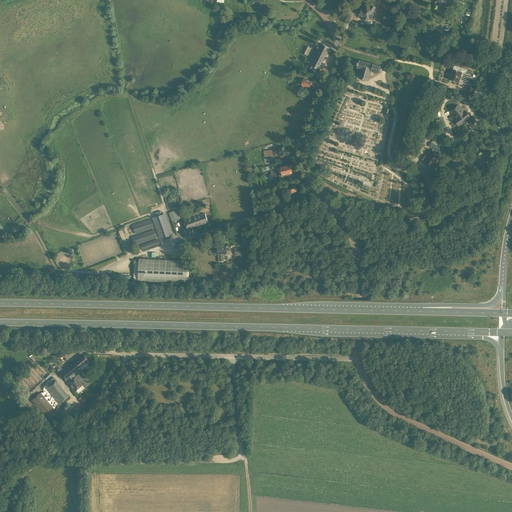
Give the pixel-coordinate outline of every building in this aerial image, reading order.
[(436,0),(435,4),(447,9),(451,0),(436,0)] [(363,19),(367,22),(369,18),(371,19),(374,15),(372,14),(376,8),(372,5),(370,7),(366,4),(362,10),(361,10),(359,14),(364,18),(363,19)] [(373,28),(381,31),(383,25),(376,22),(373,28)] [(318,42),(306,66),(313,70),(312,71),(315,73),(315,72),(318,73),(319,70),(318,69),(325,56),(325,57),(327,53),(327,54),(330,48),(318,42)] [(380,66),(379,66),(376,66),(377,65),(376,65),(373,65),(373,64),(372,64),(370,64),(370,63),(369,63),(369,64),(366,63),(367,62),(366,62),(366,63),(363,62),(363,61),(362,62),(359,61),(360,61),(359,61),(358,63),(357,62),(356,65),(358,66),(357,67),(357,68),(358,68),(360,68),(360,69),(361,69),(360,73),(359,73),(360,73),(359,77),(358,77),(358,78),(359,77),(362,78),(362,80),(364,80),(364,81),(364,80),(365,79),(368,80),(369,80),(368,79),(369,76),(370,76),(369,75),(370,72),(374,73),(375,72),(377,73),(377,74),(378,74),(378,73),(380,72),(381,72),(382,69),(381,69),(380,67),(380,66)] [(462,83),(468,85),(471,75),(466,74),(467,70),(454,66),(453,70),(452,69),(449,80),(459,83),(459,82),(462,83)] [(304,72),(299,68),(295,74),(301,77),(304,72)] [(301,85),(310,88),(312,82),(301,78),(299,84),(302,85),(301,85)] [(466,94),(485,99),(486,93),(475,90),(475,87),(468,85),(466,94)] [(456,119),(454,121),(458,126),(470,116),(466,112),(465,113),(458,105),(450,111),(456,119)] [(429,146),(438,151),(440,148),(431,142),(429,146)] [(276,150),(267,151),(268,157),(280,156),(288,156),(288,155),(289,154),(289,153),(288,152),(288,149),(284,149),(284,147),(276,147),(276,150)] [(437,155),(431,151),(427,157),(425,155),(422,160),(433,167),(440,156),(437,155)] [(480,155),(476,156),(476,153),(472,154),(474,163),(477,162),(479,167),(488,165),(487,159),(481,161),(480,155)] [(280,168),(278,169),(277,167),(270,169),(273,180),(280,178),(283,177),(282,176),(293,173),(292,172),(293,171),(292,170),(291,168),(292,168),(291,166),(290,165),(280,167),(280,168)] [(290,194),(298,191),(295,184),(285,188),(288,195),(290,194)] [(180,209),(183,217),(192,214),(189,205),(180,209)] [(169,213),(172,221),(180,218),(177,210),(169,213)] [(184,220),(187,230),(208,223),(205,214),(184,220)] [(155,217),(163,238),(170,236),(163,215),(155,217)] [(134,224),(136,233),(154,227),(153,223),(152,223),(151,219),(134,224)] [(134,237),(135,241),(139,240),(140,243),(157,237),(155,230),(134,237)] [(141,246),(142,250),(160,245),(159,241),(141,246)] [(217,250),(215,250),(215,254),(218,254),(219,262),(224,261),(223,256),(227,256),(230,255),(229,252),(231,252),(230,246),(223,247),(223,249),(217,249),(217,250)] [(234,248),(235,256),(240,255),(240,254),(245,254),(245,255),(250,254),(249,247),(234,248)] [(138,281),(186,283),(187,261),(139,259),(138,281)] [(78,361),(75,364),(79,369),(78,369),(81,373),(84,371),(83,370),(89,365),(88,364),(91,362),(88,358),(80,364),(78,361)] [(75,364),(62,374),(68,382),(76,376),(81,373),(78,369),(79,369),(75,364)] [(76,376),(68,382),(76,393),(84,387),(87,389),(91,386),(86,378),(81,382),(76,376)] [(47,386),(61,405),(70,398),(59,384),(58,385),(54,380),(47,386)] [(58,413),(44,393),(34,400),(48,420),(58,413)]
